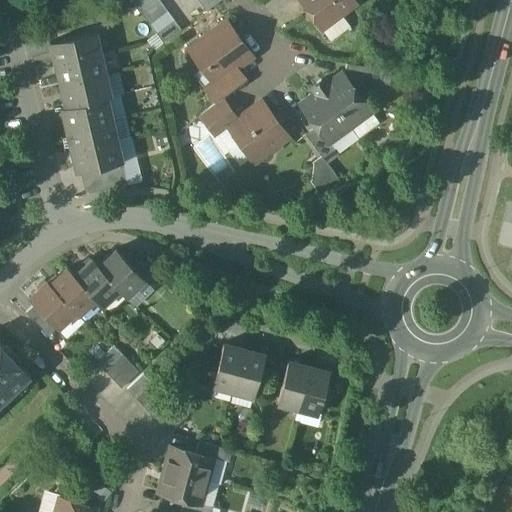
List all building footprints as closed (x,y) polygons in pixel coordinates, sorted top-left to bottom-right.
[(158,0),(143,0),(136,6),(142,15),(160,2),(158,0)] [(201,0),(199,2),(206,11),(220,0),(201,0)] [(357,3),(354,0),(298,0),(306,11),(305,15),(309,19),(313,20),(321,30),(357,3)] [(160,2),(142,15),(149,24),(167,11),(160,2)] [(167,11),(149,24),(156,33),(174,20),(167,11)] [(174,20),(156,33),(163,42),(181,29),(174,20)] [(209,33),(189,50),(202,67),(207,64),(208,66),(210,65),(218,75),(220,77),(235,66),(251,54),(227,22),(209,33)] [(95,31),(49,42),(55,64),(100,53),(95,31)] [(100,53),(55,64),(60,85),(105,75),(100,53)] [(382,70),(347,63),(343,74),(354,89),(366,80),(388,85),(391,72),(382,70)] [(235,66),(220,77),(218,75),(205,85),(216,102),(221,98),(246,80),(235,66)] [(340,74),(328,83),(325,79),(321,79),(312,86),(312,89),(314,93),(301,103),(301,106),(316,127),(328,143),(329,142),(370,111),(354,89),(343,74),(340,74)] [(105,75),(60,85),(65,107),(107,97),(110,96),(105,75)] [(65,107),(61,108),(66,129),(112,118),(107,97),(65,107)] [(216,102),(200,114),(216,135),(230,125),(237,119),(221,98),(216,102)] [(237,119),(230,125),(255,160),(269,150),(271,152),(274,151),(278,148),(280,145),(278,143),(287,137),(261,102),(237,119)] [(112,118),(66,129),(71,151),(117,140),(112,118)] [(328,143),(316,127),(305,134),(326,163),(339,155),(329,142),(328,143)] [(117,140),(71,151),(76,173),(80,172),(106,166),(122,162),(117,140)] [(122,162),(106,166),(110,182),(126,178),(122,162)] [(106,166),(80,172),(86,194),(111,188),(110,182),(106,166)] [(144,279),(116,249),(99,265),(98,266),(104,273),(119,289),(126,297),(144,279)] [(119,289),(98,266),(99,265),(92,258),(74,275),(95,298),(101,306),(119,289)] [(95,298),(74,275),(67,267),(50,284),(49,284),(75,312),(74,312),(77,315),(95,298)] [(75,312),(49,284),(50,284),(47,281),(29,298),(35,305),(51,322),(57,328),(75,312)] [(51,322),(35,305),(26,313),(42,330),(51,322)] [(7,346),(1,346),(0,344),(0,404),(30,376),(18,363),(18,358),(7,346)] [(244,350),(223,344),(212,385),(233,391),(244,350)] [(114,346),(96,362),(104,371),(122,354),(114,346)] [(264,355),(244,350),(233,391),(253,396),(264,355)] [(130,363),(122,354),(104,371),(113,380),(130,363)] [(308,367),(288,361),(277,403),(297,408),(308,367)] [(130,363),(113,380),(121,388),(138,372),(130,363)] [(329,373),(308,367),(297,408),(318,414),(329,373)] [(143,374),(127,389),(135,398),(152,383),(143,374)] [(152,383),(135,398),(143,407),(160,391),(152,383)] [(160,391),(143,407),(152,415),(168,400),(160,391)] [(168,400),(152,415),(160,424),(176,409),(168,400)] [(231,450),(198,441),(195,452),(213,457),(228,461),(231,450)] [(195,452),(170,446),(164,469),(206,480),(213,457),(195,452)] [(206,480),(164,469),(158,492),(184,499),(200,504),(206,480)] [(200,504),(184,499),(181,511),(185,511),(210,511),(212,507),(200,504)] [(94,511),(95,508),(63,500),(59,511),(94,511)]
